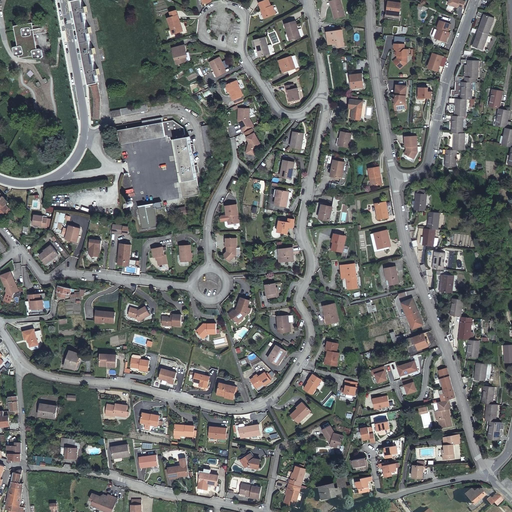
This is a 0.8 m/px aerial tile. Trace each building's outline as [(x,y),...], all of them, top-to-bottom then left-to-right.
[(85,57),(90,84),(99,82),(97,74),(100,74),(99,68),(96,69),(93,53),(96,53),(94,47),(92,48),(89,33),(92,32),(90,27),(88,27),(85,12),(87,12),(86,6),(84,7),(82,0),(75,0),(74,0),(77,18),(80,35),(85,57)] [(265,19),(275,15),(271,7),(268,0),(259,4),(265,19)] [(336,0),(330,2),(334,19),(344,16),(340,0),(336,0)] [(401,3),(389,2),(388,14),(399,16),(401,3)] [(168,19),(173,34),(182,31),(176,11),(170,13),(171,17),(168,19)] [(488,34),(494,18),(479,13),(477,16),(483,18),(479,31),(488,34)] [(449,36),(450,31),(449,31),(451,23),(441,20),(439,28),(440,28),(436,38),(446,42),(449,36)] [(36,34),(50,32),(48,23),(34,26),(33,22),(16,26),(19,45),(15,46),(14,47),(14,48),(13,48),(15,55),(15,56),(21,55),(22,57),(34,55),(35,57),(35,58),(37,58),(43,57),(44,56),(44,55),(43,49),(42,48),(38,48),(36,34)] [(285,25),(290,41),(301,38),(296,22),(285,25)] [(391,35),(391,31),(391,27),(383,27),(383,34),(391,35)] [(483,50),(488,34),(479,31),(473,29),(471,33),(477,35),(473,47),(483,50)] [(327,33),(329,45),(338,44),(338,48),(344,47),(342,31),(327,33)] [(255,41),(260,57),(270,54),(268,46),(266,38),(255,41)] [(406,55),(408,55),(408,48),(405,48),(405,43),(395,43),(395,47),(399,51),(397,51),(397,52),(396,52),(396,53),(397,54),(397,55),(398,55),(398,57),(396,59),(401,65),(406,60),(406,55)] [(177,64),(187,61),(186,57),(188,56),(187,53),(185,45),(173,48),(177,64)] [(440,65),(443,56),(434,53),(432,60),(433,61),(432,63),(435,66),(434,69),(439,71),(440,65)] [(408,55),(406,55),(406,60),(401,65),(396,59),(394,61),(401,68),(408,62),(408,55)] [(290,77),(297,73),(292,56),(279,61),(283,72),(287,70),(290,77)] [(215,71),(218,76),(226,72),(222,63),(223,63),(219,57),(210,62),(215,71)] [(465,83),(472,83),(476,83),(476,78),(478,78),(478,61),(461,60),(461,65),(468,65),(468,66),(467,78),(465,78),(465,83)] [(351,75),(353,89),(363,87),(362,74),(351,75)] [(236,81),(227,85),(229,92),(233,100),(242,96),(236,81)] [(462,87),(462,99),(467,100),(472,100),(472,83),(465,83),(463,83),(455,82),(455,86),(462,87)] [(94,98),(93,114),(93,118),(100,118),(101,98),(98,84),(91,85),(94,98)] [(289,90),(291,101),(300,99),(298,88),(295,89),(294,84),(286,86),(287,91),(289,90)] [(395,98),(396,104),(398,103),(399,109),(408,108),(406,97),(408,85),(398,84),(397,94),(397,98),(395,98)] [(432,97),(432,91),(429,91),(429,87),(420,87),(420,97),(432,97)] [(490,106),(500,109),(504,109),(505,103),(501,102),(503,91),(493,89),(490,106)] [(448,106),(447,111),(456,111),(456,116),(463,116),(466,116),(467,100),(462,99),(449,99),(449,103),(456,103),(456,104),(450,104),(449,106),(448,106)] [(353,110),(352,120),(361,121),(363,102),(351,100),(350,109),(353,110)] [(38,114),(44,116),(47,106),(41,104),(38,114)] [(132,107),(110,111),(111,117),(123,115),(146,111),(145,105),(132,107)] [(241,130),(243,134),(254,128),(249,119),(248,108),(239,108),(240,114),(238,114),(238,118),(240,118),(240,120),(238,121),(242,129),(241,130)] [(506,128),(510,129),(511,122),(507,121),(510,111),(504,109),(500,109),(496,126),(506,128)] [(463,116),(456,116),(446,116),(446,119),(453,120),(452,133),(455,133),(463,133),(463,116)] [(140,139),(165,135),(163,123),(163,118),(142,121),(143,126),(118,130),(119,134),(116,135),(117,141),(120,140),(120,142),(140,139)] [(174,121),(163,123),(165,135),(166,136),(168,136),(168,138),(170,137),(171,139),(173,139),(184,137),(184,135),(185,135),(184,128),(174,121)] [(201,127),(207,156),(214,155),(208,125),(201,127)] [(511,147),(511,129),(510,129),(506,128),(503,145),(511,147)] [(349,148),(352,133),(342,131),(339,145),(349,148)] [(294,132),(291,147),(301,149),(304,134),(294,132)] [(248,146),(246,153),(255,156),(258,145),(260,144),(254,133),(246,138),(250,144),(250,145),(248,146)] [(463,133),(455,133),(454,150),(459,150),(464,150),(465,134),(463,133)] [(418,151),(417,135),(406,136),(406,146),(408,146),(408,149),(407,149),(405,153),(414,158),(418,151)] [(177,165),(182,197),(200,195),(195,171),(198,170),(197,166),(195,166),(192,150),(195,150),(194,145),(191,145),(189,136),(184,137),(173,139),(177,165)] [(459,150),(454,150),(440,149),(439,153),(446,154),(445,167),(456,167),(456,152),(459,152),(459,150)] [(284,160),(281,176),(291,179),(295,162),(284,160)] [(334,160),(331,176),(340,178),(339,185),(344,186),(348,172),(343,171),(345,162),(334,160)] [(382,184),(379,167),(369,169),(372,185),(382,184)] [(416,202),(416,205),(415,210),(425,211),(427,194),(426,194),(427,191),(419,190),(418,193),(417,193),(416,202)] [(277,191),(275,206),(286,208),(288,199),(286,198),(287,193),(277,191)] [(0,208),(5,204),(6,205),(7,204),(6,203),(8,201),(0,192),(0,208)] [(386,202),(376,204),(378,220),(389,218),(386,202)] [(138,205),(141,229),(157,226),(153,203),(138,205)] [(0,214),(3,218),(11,210),(6,205),(5,204),(0,208),(0,214)] [(329,221),(332,207),(322,205),(319,219),(329,221)] [(227,222),(228,225),(238,224),(236,206),(225,207),(226,217),(221,217),(220,218),(220,223),(227,222)] [(430,212),(428,229),(436,230),(438,230),(440,213),(430,212)] [(44,215),(35,214),(34,224),(40,225),(42,225),(42,226),(46,227),(50,227),(52,218),(47,218),(44,217),(44,215)] [(279,227),(278,232),(288,234),(289,228),(293,229),(295,220),(289,219),(288,223),(279,221),(279,227)] [(66,235),(65,239),(77,242),(81,228),(69,225),(68,229),(66,235)] [(436,230),(428,229),(425,229),(424,245),(434,247),(436,230)] [(385,248),(386,250),(390,249),(388,241),(390,241),(388,231),(375,234),(379,249),(385,248)] [(335,242),(333,250),(342,252),(346,237),(334,234),(333,242),(335,242)] [(375,252),(386,250),(385,248),(379,249),(375,234),(371,235),(375,252)] [(89,252),(92,257),(94,256),(99,256),(102,240),(90,239),(89,247),(91,248),(90,251),(89,252)] [(226,257),(231,262),(237,256),(237,247),(238,247),(237,239),(227,239),(227,250),(228,251),(225,255),(226,257)] [(42,250),(44,252),(53,246),(51,243),(42,250)] [(117,264),(124,265),(124,260),(129,261),(131,244),(120,243),(117,264)] [(179,245),(181,261),(191,260),(190,245),(179,245)] [(299,252),(299,247),(298,245),(292,245),(293,247),(278,249),(279,256),(280,256),(281,262),(294,260),(293,253),(299,252)] [(53,246),(44,252),(40,255),(47,264),(59,254),(53,246)] [(156,257),(158,265),(167,264),(165,254),(164,254),(162,247),(151,249),(153,257),(156,257)] [(443,270),(445,253),(435,252),(433,269),(443,270)] [(345,272),(345,278),(346,278),(348,289),(357,288),(355,271),(354,271),(353,265),(341,266),(342,273),(345,272)] [(389,279),(390,284),(399,283),(396,266),(385,268),(387,280),(389,279)] [(8,290),(6,292),(13,295),(14,292),(18,291),(13,276),(11,271),(1,275),(3,280),(5,286),(7,287),(8,290)] [(454,277),(444,275),(442,292),(452,293),(454,277)] [(266,285),(268,298),(278,297),(278,293),(276,293),(275,284),(266,285)] [(72,288),(60,285),(57,295),(61,296),(61,295),(65,296),(66,292),(70,293),(72,288)] [(76,297),(84,296),(85,296),(85,291),(80,289),(80,291),(75,292),(75,294),(70,295),(71,299),(76,297)] [(32,300),(33,309),(44,308),(43,299),(41,299),(40,294),(40,293),(29,294),(29,300),(32,300)] [(234,311),(229,315),(232,319),(233,318),(236,321),(241,317),(242,318),(247,314),(250,313),(251,309),(247,308),(250,301),(241,297),(236,309),(237,310),(236,311),(234,311)] [(408,315),(418,311),(413,298),(402,302),(408,315)] [(461,317),(462,300),(452,299),(450,315),(461,317)] [(324,319),(325,324),(338,321),(334,303),(323,306),(326,318),(324,319)] [(131,308),(128,316),(137,319),(138,322),(150,316),(145,307),(138,311),(137,311),(136,309),(131,308)] [(96,310),(95,318),(101,319),(104,320),(104,321),(114,323),(115,312),(96,310)] [(423,324),(418,311),(408,315),(413,328),(423,324)] [(163,317),(162,325),(181,326),(181,315),(173,314),(173,315),(171,315),(171,317),(170,318),(168,318),(168,317),(163,317)] [(277,317),(278,333),(289,332),(288,316),(277,317)] [(459,339),(470,340),(472,318),(462,317),(462,322),(461,322),(459,339)] [(203,327),(201,326),(195,332),(203,339),(208,334),(216,334),(216,324),(206,324),(203,327)] [(30,340),(29,341),(30,346),(39,344),(37,336),(35,331),(35,328),(23,331),(25,339),(27,339),(29,338),(30,340)] [(411,338),(413,344),(417,343),(419,349),(429,345),(424,333),(411,338)] [(480,341),(470,340),(468,357),(478,358),(480,341)] [(326,363),(336,366),(339,352),(336,352),(338,343),(328,341),(326,350),(327,350),(329,351),(326,363)] [(268,359),(277,364),(281,358),(282,359),(287,352),(277,345),(268,359)] [(71,350),(65,365),(75,369),(78,361),(79,362),(82,354),(71,350)] [(255,353),(248,356),(250,360),(254,358),(256,362),(259,360),(255,353)] [(101,354),(100,364),(108,364),(108,367),(116,368),(117,355),(101,354)] [(132,358),(130,367),(139,368),(139,370),(147,371),(149,360),(141,359),(132,358)] [(415,361),(398,366),(401,376),(418,370),(415,361)] [(485,381),(487,364),(477,363),(475,380),(485,381)] [(384,366),(372,370),(374,375),(376,374),(379,383),(388,380),(385,371),(386,371),(384,366)] [(439,370),(443,388),(452,386),(447,368),(439,370)] [(161,369),(158,379),(173,383),(176,373),(161,369)] [(250,379),(256,388),(262,383),(264,385),(270,380),(264,372),(258,376),(257,374),(250,379)] [(195,373),(193,382),(202,384),(201,386),(207,388),(209,377),(195,373)] [(309,383),(308,382),(304,389),(312,394),(321,380),(313,375),(309,383)] [(413,377),(403,381),(405,386),(406,385),(409,394),(417,391),(413,377)] [(346,386),(344,393),(354,396),(357,383),(345,381),(344,385),(346,386)] [(219,382),(217,392),(226,394),(226,396),(225,397),(233,399),(235,386),(219,382)] [(442,401),(446,400),(455,397),(452,386),(443,388),(445,393),(440,394),(442,401)] [(487,403),(493,404),(494,387),(484,386),(482,403),(487,403)] [(18,410),(17,395),(9,396),(9,398),(8,398),(8,400),(10,399),(11,410),(18,410)] [(388,396),(374,399),(376,409),(391,406),(388,396)] [(439,419),(441,428),(451,426),(448,409),(450,408),(449,400),(438,402),(439,410),(435,411),(436,420),(439,419)] [(47,405),(47,404),(41,403),(39,415),(55,418),(57,407),(47,405)] [(504,423),(502,422),(495,421),(497,405),(493,404),(487,403),(485,420),(491,421),(489,438),(498,439),(500,429),(503,429),(504,423)] [(116,404),(116,406),(116,408),(108,407),(106,415),(114,417),(115,415),(126,417),(128,406),(116,404)] [(303,404),(298,409),(291,415),(298,423),(310,411),(303,404)] [(5,415),(0,415),(0,426),(10,425),(9,414),(5,415)] [(151,416),(142,414),(140,423),(158,426),(160,416),(152,414),(151,416)] [(377,424),(379,432),(390,430),(389,423),(377,424)] [(259,424),(248,426),(248,427),(245,428),(239,429),(241,438),(260,434),(259,424)] [(185,427),(175,426),(174,435),(193,437),(194,426),(185,425),(185,427)] [(330,426),(323,430),(328,439),(330,439),(332,442),(331,445),(330,446),(336,448),(337,444),(341,445),(343,436),(334,434),(330,426)] [(216,428),(210,428),(209,438),(226,439),(227,427),(216,427),(216,428)] [(370,439),(371,443),(375,443),(374,433),(370,434),(369,427),(361,428),(363,440),(370,439)] [(444,450),(445,460),(454,459),(453,445),(459,444),(458,434),(442,437),(444,450)] [(66,457),(77,458),(78,448),(74,448),(75,439),(63,438),(62,447),(67,447),(66,456),(66,457)] [(385,448),(386,456),(391,455),(398,454),(396,446),(400,445),(399,439),(393,440),(394,446),(385,448)] [(21,447),(21,442),(16,442),(16,446),(8,445),(8,452),(8,453),(10,453),(21,453),(21,447)] [(112,446),(114,458),(130,455),(128,444),(112,446)] [(239,458),(241,460),(251,453),(254,458),(255,458),(251,450),(239,458)] [(241,460),(245,467),(247,466),(258,468),(260,459),(254,458),(251,453),(241,460)] [(139,457),(141,467),(158,465),(156,455),(139,457)] [(168,468),(170,479),(178,478),(178,476),(188,474),(185,458),(180,459),(181,466),(168,468)] [(354,468),(360,467),(366,465),(365,459),(353,460),(354,468)] [(379,465),(380,469),(384,469),(385,474),(391,473),(397,472),(396,469),(400,468),(399,464),(395,464),(390,465),(389,463),(379,465)] [(294,505),(299,492),(298,491),(300,482),(302,483),(306,469),(296,465),(294,472),(292,479),(290,479),(287,488),(289,488),(287,495),(284,502),(294,505)] [(417,465),(414,465),(412,477),(423,478),(423,474),(424,466),(421,466),(417,465)] [(198,476),(200,477),(201,472),(210,474),(211,470),(204,468),(204,471),(199,471),(198,476)] [(16,472),(14,472),(12,481),(20,483),(22,470),(18,470),(16,472)] [(200,477),(199,481),(208,483),(208,484),(217,486),(219,476),(210,474),(201,472),(200,477)] [(372,482),(371,478),(361,479),(362,482),(358,483),(356,483),(358,490),(368,488),(369,488),(368,483),(372,482)] [(240,493),(246,494),(251,495),(250,497),(259,498),(261,487),(242,484),(240,493)] [(338,489),(336,489),(335,489),(334,484),(318,487),(321,500),(333,497),(332,496),(339,494),(338,489)] [(11,487),(7,504),(19,506),(20,507),(22,494),(22,489),(11,487)] [(469,491),(468,489),(465,491),(464,492),(474,504),(479,500),(479,501),(484,497),(483,496),(486,494),(481,489),(479,490),(478,489),(476,490),(474,488),(472,489),(469,491)] [(101,496),(93,493),(90,500),(94,501),(98,502),(96,506),(102,508),(101,509),(109,511),(112,511),(118,498),(108,494),(108,496),(107,498),(103,496),(103,497),(101,496)] [(501,496),(497,493),(493,496),(491,498),(490,496),(487,499),(491,504),(494,502),(501,496)] [(503,500),(501,496),(494,502),(497,505),(503,500)] [(131,511),(142,511),(142,499),(132,499),(131,511)]
